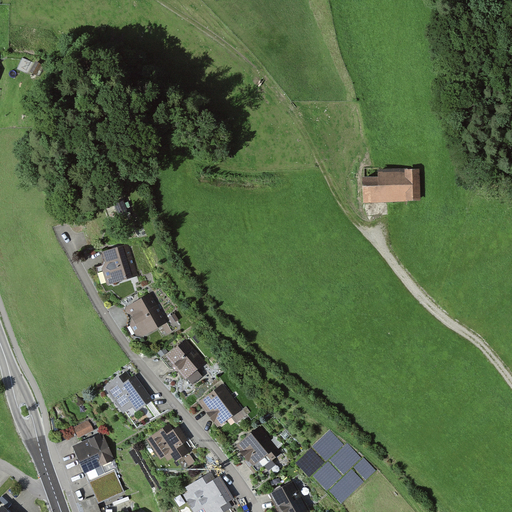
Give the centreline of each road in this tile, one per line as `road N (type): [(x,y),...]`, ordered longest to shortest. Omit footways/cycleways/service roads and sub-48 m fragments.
road 1 (track): [(511,383),(354,220),(270,85),(158,0)]
road 2 (residential): [(257,511),(124,343),(63,227)]
